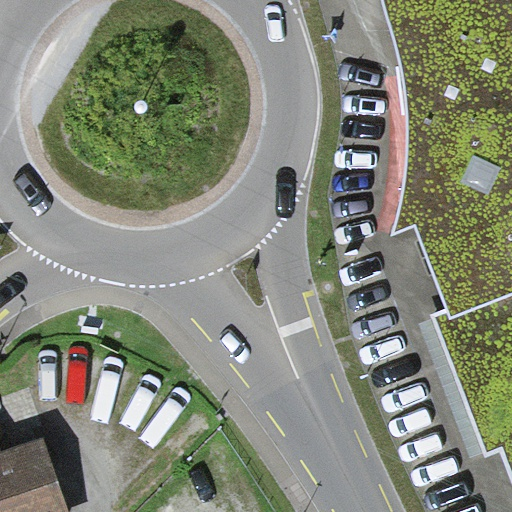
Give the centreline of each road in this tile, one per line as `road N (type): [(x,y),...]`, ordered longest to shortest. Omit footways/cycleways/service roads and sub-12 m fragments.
road 1 (secondary): [(222,230),(369,511)]
road 2 (secondary): [(222,230),(258,198),(282,156),(291,108),(284,61),(243,0)]
road 3 (secondary): [(64,231),(102,248),(143,253),(222,230)]
